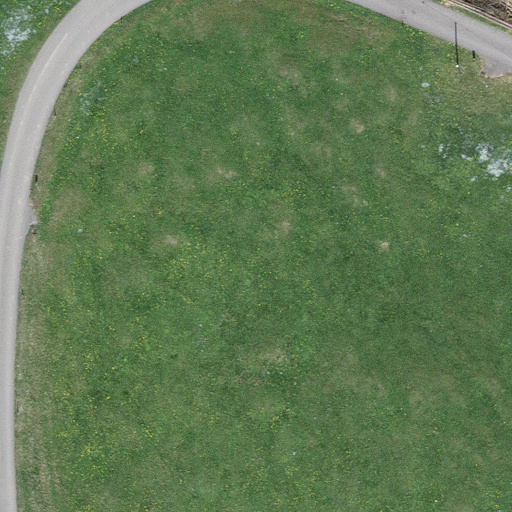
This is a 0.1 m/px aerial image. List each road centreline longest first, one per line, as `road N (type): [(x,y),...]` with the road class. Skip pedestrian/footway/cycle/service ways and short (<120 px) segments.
road 1 (track): [(110,0),(68,41),(33,112),(7,244),(0,345)]
road 2 (track): [(511,46),(399,0)]
